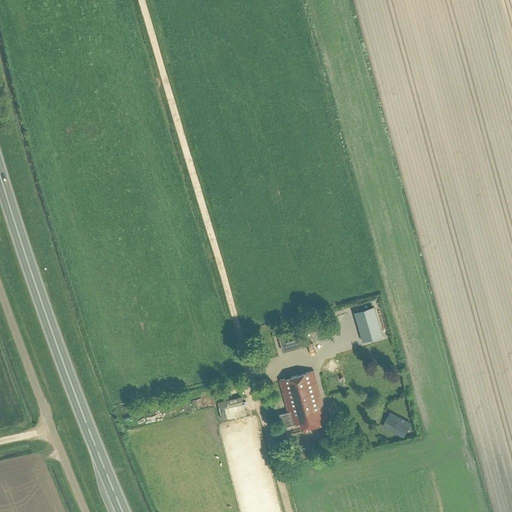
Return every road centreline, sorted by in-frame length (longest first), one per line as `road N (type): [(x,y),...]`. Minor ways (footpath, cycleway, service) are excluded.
road 1 (unclassified): [(141,0),(289,511)]
road 2 (trunk): [(123,511),(0,173)]
road 3 (unclassified): [(49,429),(0,280)]
